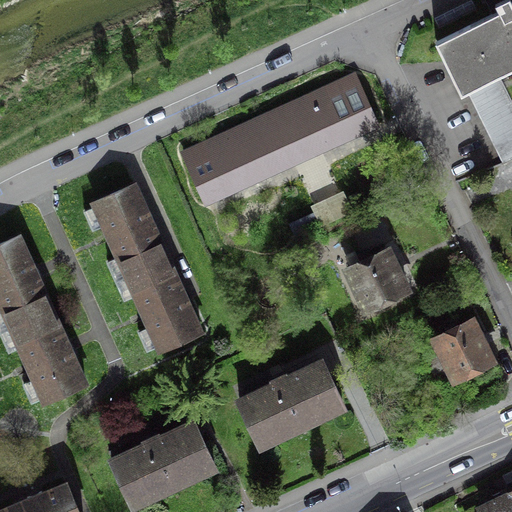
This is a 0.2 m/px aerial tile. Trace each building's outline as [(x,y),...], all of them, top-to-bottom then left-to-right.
[(511,8),(458,33),(495,114),(511,106),(511,8)] [(379,124),(355,72),(264,114),(288,167),(379,124)] [(203,331),(137,183),(96,202),(162,349),(203,331)] [(91,385),(23,233),(0,242),(0,296),(48,404),(91,385)] [(415,288),(392,244),(346,267),(369,312),(415,288)] [(501,370),(476,317),(430,339),(456,392),(501,370)] [(323,355),(234,396),(257,446),(347,404),(323,355)] [(202,418),(112,456),(132,502),(221,464),(202,418)] [(80,511),(67,479),(0,507),(0,511),(80,511)] [(511,511),(511,490),(482,505),(485,511),(511,511)]
